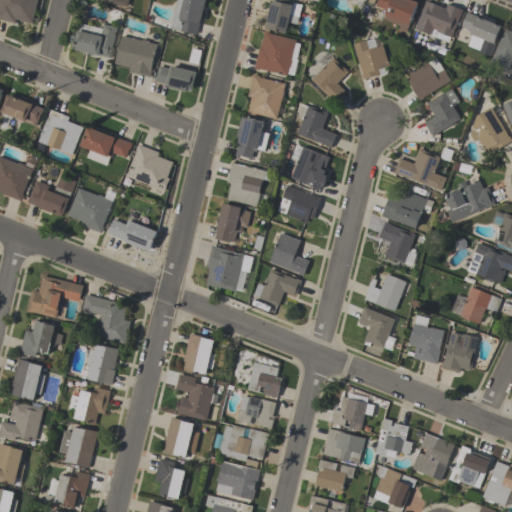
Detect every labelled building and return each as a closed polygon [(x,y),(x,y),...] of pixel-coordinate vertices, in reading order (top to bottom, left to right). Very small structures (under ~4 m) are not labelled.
[(0,18),(0,0),(38,0),(32,23),(16,19),(15,22),(0,18)] [(170,27),(176,0),(205,0),(201,20),(199,20),(196,35),(180,31),(180,30),(170,27)] [(265,26),(271,1),(272,2),(272,0),(293,0),(293,2),(301,4),(297,23),(289,21),(287,31),(265,26)] [(383,18),(387,10),(375,5),(377,0),(415,0),(418,1),(405,32),(398,29),(399,25),(383,18)] [(462,9),(451,37),(448,42),(430,35),(431,34),(415,28),(425,0),(428,0),(446,7),(447,3),(462,9)] [(461,26),(466,11),(502,25),(490,55),(479,51),(479,50),(468,45),(472,34),(469,33),(471,30),(461,26)] [(72,48),(73,42),(74,43),(78,29),(79,29),(81,23),(102,28),(103,23),(116,27),(110,52),(111,52),(110,57),(72,48)] [(511,59),(509,67),(492,60),(505,28),(511,30),(511,59)] [(254,68),(259,46),(261,46),(265,31),(269,32),(269,33),(295,39),(295,42),(300,44),(296,59),(297,59),(294,75),(287,74),(287,75),(280,74),(280,73),(259,68),(259,70),(254,68)] [(157,44),(152,66),(153,66),(151,77),(129,71),(130,66),(115,63),(121,35),(141,40),(142,39),(149,41),(148,42),(157,44)] [(363,79),(361,73),(362,73),(353,43),(365,39),(368,49),(382,44),(387,60),(389,65),(378,69),(380,74),(363,79)] [(311,80),(333,57),(343,67),(343,66),(348,71),(337,83),(346,91),(335,103),(311,80)] [(450,80),(423,97),(419,100),(407,80),(411,78),(408,72),(413,70),(428,61),(435,74),(443,69),(450,80)] [(193,90),(186,88),(185,90),(168,86),(168,84),(155,81),(156,75),(157,75),(160,66),(170,68),(171,65),(197,71),(194,84),(195,84),(193,90)] [(247,113),(251,97),(248,96),(253,74),(259,75),(259,76),(285,83),(276,119),(253,113),(253,114),(247,113)] [(425,102),(430,99),(430,100),(444,92),(451,88),(459,101),(452,106),(460,118),(436,133),(436,134),(432,136),(424,122),(434,116),(425,102)] [(1,111),(6,99),(5,98),(7,93),(33,103),(33,104),(44,108),(42,113),(41,113),(35,126),(24,121),(24,120),(1,111)] [(511,127),(502,103),(511,98),(511,127)] [(331,148),(325,145),(325,144),(297,133),(303,118),(297,116),(302,104),(307,106),(308,105),(323,111),(323,110),(328,112),(322,128),(336,134),(331,148)] [(511,140),(488,155),(478,138),(474,141),(470,133),(476,115),(490,107),(508,136),(509,135),(511,140)] [(83,127),(81,132),(81,131),(72,154),(53,146),(53,147),(46,144),(43,151),(36,148),(39,141),(38,141),(51,109),(69,116),(68,120),(83,127)] [(242,115),(264,120),(262,132),(268,133),(264,151),(257,149),(256,151),(253,151),(252,158),(235,154),(238,143),(236,142),(242,115)] [(125,157),(113,152),(111,156),(110,156),(106,165),(86,157),(89,148),(80,145),(88,125),(132,143),(130,148),(129,148),(125,157)] [(164,191),(147,185),(148,184),(142,182),(141,182),(134,180),(134,179),(127,176),(136,150),(135,150),(138,144),(159,152),(157,156),(172,162),(167,177),(169,178),(164,191)] [(329,157),(325,169),(326,169),(324,173),(327,174),(326,177),(327,179),(325,186),(323,186),(322,189),(308,183),(308,184),(290,177),(302,146),(329,157)] [(393,173),(399,158),(413,163),(419,148),(424,150),(424,151),(439,157),(433,173),(445,177),(441,189),(398,174),(393,173)] [(32,169),(22,194),(24,195),(21,200),(0,192),(0,155),(17,163),(18,162),(25,164),(24,166),(32,169)] [(256,206),(227,199),(231,183),(226,182),(231,162),(265,170),(265,171),(268,172),(271,176),(270,181),(262,179),(256,206)] [(27,202),(29,196),(30,196),(36,180),(50,185),(48,189),(54,191),(60,175),(76,181),(65,210),(66,210),(64,216),(56,213),(55,214),(37,207),(38,206),(27,202)] [(495,204),(488,207),(488,206),(451,222),(446,209),(450,207),(445,194),(459,188),(457,183),(464,180),(466,185),(473,182),(473,181),(479,178),(483,188),(487,186),(495,204)] [(321,197),(313,219),(308,217),(306,223),(302,221),(285,214),(277,211),(283,197),(282,197),(286,185),(316,196),(316,195),(321,197)] [(112,201),(102,226),(103,227),(101,233),(81,224),(82,221),(66,215),(68,209),(69,210),(78,187),(97,195),(98,194),(105,197),(104,198),(112,201)] [(415,227),(396,220),(396,221),(381,216),(389,195),(403,200),(407,190),(412,192),(411,193),(433,201),(428,213),(422,210),(415,227)] [(250,212),(247,227),(243,226),(241,232),(236,231),(234,240),(230,239),(230,242),(214,238),(223,202),(241,207),(241,209),(250,212)] [(511,248),(494,241),(505,213),(511,215),(511,248)] [(107,233),(113,219),(126,224),(128,220),(131,221),(131,220),(158,230),(150,251),(125,241),(125,240),(107,233)] [(384,256),(390,241),(378,237),(384,221),(391,223),(390,224),(415,234),(408,251),(416,254),(411,266),(390,258),(390,259),(384,256)] [(301,240),(295,255),(309,260),(303,275),(298,274),(299,273),(269,261),(281,233),(296,239),(296,238),(301,240)] [(466,270),(477,242),(500,251),(500,250),(506,252),(506,253),(511,255),(511,272),(502,268),(502,269),(505,271),(500,282),(495,280),(495,282),(474,274),(475,273),(466,270)] [(235,291),(213,285),(213,286),(205,284),(209,268),(206,267),(211,245),(220,247),(220,248),(244,254),(244,255),(252,257),(248,272),(240,270),(235,291)] [(253,295),(257,283),(264,286),(270,269),(295,278),(301,280),(295,296),(283,291),(278,306),(272,304),(272,303),(253,295)] [(372,278),(376,280),(374,287),(380,289),(386,274),(405,281),(394,310),(364,299),(372,278)] [(26,311),(32,289),(39,291),(42,275),(83,285),(79,301),(61,296),(56,317),(32,312),(26,311)] [(479,323),(450,312),(457,294),(467,298),(471,287),(501,298),(493,319),(489,317),(491,311),(485,308),(479,323)] [(96,335),(101,315),(82,310),(86,294),(127,304),(123,319),(130,321),(125,344),(119,342),(119,341),(96,335)] [(394,319),(388,335),(395,338),(391,350),(368,341),(368,342),(363,340),(369,326),(358,322),(364,306),(368,308),(394,319)] [(55,325),(54,332),(62,334),(60,345),(55,344),(55,346),(51,345),(49,352),(39,350),(39,351),(37,351),(35,357),(20,353),(25,330),(32,331),(35,319),(48,322),(48,323),(55,325)] [(416,346),(408,344),(413,323),(444,330),(439,350),(440,350),(436,363),(413,358),(416,346)] [(441,368),(442,360),(443,361),(450,332),(462,334),(462,333),(477,337),(470,370),(460,368),(459,372),(441,368)] [(206,375),(183,369),(185,361),(183,361),(190,333),(215,339),(211,353),(215,354),(212,369),(208,368),(206,375)] [(118,348),(113,369),(115,370),(111,384),(87,378),(90,364),(86,363),(89,349),(94,351),(96,343),(118,348)] [(42,364),(40,374),(45,375),(40,394),(35,393),(34,400),(9,394),(18,358),(42,364)] [(247,390),(254,362),(278,368),(277,376),(275,375),(274,380),(281,382),(278,397),(263,394),(265,386),(260,385),(258,392),(247,390)] [(206,420),(176,413),(181,396),(188,397),(189,392),(175,389),(179,373),(195,377),(194,382),(214,387),(206,420)] [(93,392),(95,386),(110,390),(104,414),(97,412),(94,425),(89,423),(89,422),(74,418),(76,411),(68,409),(72,395),(79,397),(81,389),(93,392)] [(237,420),(242,395),(249,397),(249,396),(276,402),(273,417),(269,416),(269,419),(273,420),(271,428),(254,424),(256,417),(251,416),(249,423),(237,420)] [(374,405),(371,415),(364,413),(360,430),(349,427),(350,420),(346,419),(344,426),(330,422),(333,408),(340,410),(341,405),(340,405),(342,396),(367,402),(367,403),(374,405)] [(0,426),(1,421),(15,424),(16,419),(10,418),(14,400),(19,402),(43,408),(35,441),(16,436),(15,440),(3,437),(3,438),(0,437),(0,426)] [(187,457),(162,452),(170,417),(194,422),(193,431),(199,432),(194,453),(188,451),(187,457)] [(385,455),(375,452),(383,418),(392,420),(390,425),(393,426),(394,422),(408,426),(405,440),(412,442),(409,454),(387,448),(385,455)] [(64,430),(73,432),(74,425),(97,431),(88,466),(66,461),(67,454),(59,452),(64,430)] [(225,426),(232,427),(232,425),(244,428),(249,429),(250,428),(268,433),(262,458),(247,455),(246,461),(224,456),(222,454),(221,452),(220,451),(220,448),(225,426)] [(322,454),(329,428),(343,431),(343,432),(365,437),(362,450),(361,450),(358,463),(322,454)] [(454,444),(446,464),(447,465),(441,480),(421,473),(421,474),(413,471),(414,469),(411,468),(418,452),(424,454),(426,449),(420,447),(426,432),(454,444)] [(15,485),(0,481),(0,443),(23,449),(20,464),(25,465),(22,479),(17,478),(15,485)] [(491,459),(479,488),(473,485),(473,486),(459,481),(458,483),(449,479),(454,466),(460,469),(462,464),(455,461),(462,445),(471,449),(470,451),(474,452),(491,459)] [(186,470),(184,477),(188,478),(184,493),(180,492),(179,499),(158,494),(161,482),(154,481),(159,458),(164,459),(164,460),(175,462),(174,467),(186,470)] [(354,468),(352,478),(345,477),(341,491),(314,485),(317,472),(316,472),(319,459),(336,464),(335,470),(339,471),(341,464),(354,468)] [(260,469),(257,483),(255,483),(254,488),(255,489),(253,500),(216,491),(218,483),(217,483),(222,460),(260,469)] [(504,505),(494,501),(492,504),(484,501),(485,498),(483,497),(497,461),(510,466),(508,469),(511,470),(511,491),(510,491),(504,505)] [(403,507),(389,502),(388,504),(373,498),(376,491),(375,490),(380,477),(378,476),(382,466),(416,480),(413,487),(410,486),(408,490),(409,491),(403,507)] [(90,474),(84,498),(77,496),(74,509),(68,507),(68,506),(54,503),(56,495),(48,494),(51,479),(59,480),(61,473),(73,476),(74,470),(90,474)] [(0,511),(0,488),(15,491),(13,499),(17,500),(14,511),(0,511)] [(211,511),(213,507),(205,505),(207,495),(253,506),(251,511),(211,511)] [(308,511),(310,504),(308,504),(310,495),(327,499),(326,507),(330,508),(332,500),(346,504),(344,511),(308,511)] [(146,511),(149,500),(174,506),(172,511),(146,511)]
